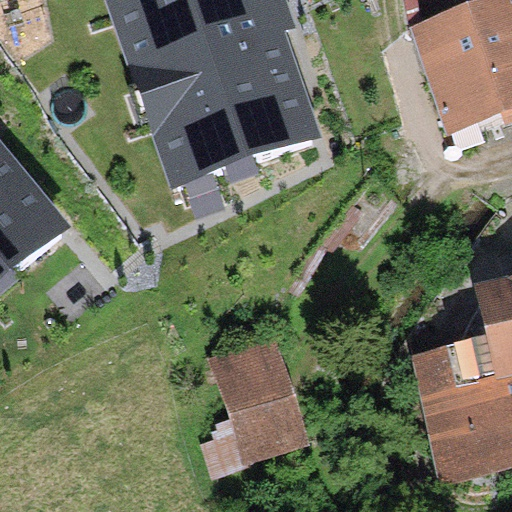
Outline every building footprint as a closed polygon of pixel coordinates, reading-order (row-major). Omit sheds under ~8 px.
[(105,0),(172,190),(321,138),(272,0),(105,0)] [(511,0),(501,0),(410,29),(443,136),(503,117),(505,125),(511,122),(511,0)] [(0,134),(0,300),(82,231),(0,134)] [(489,343),(415,359),(445,486),(511,470),(511,283),(478,291),(489,343)] [(272,346),(206,366),(226,432),(206,438),(218,477),(304,450),(272,346)]
